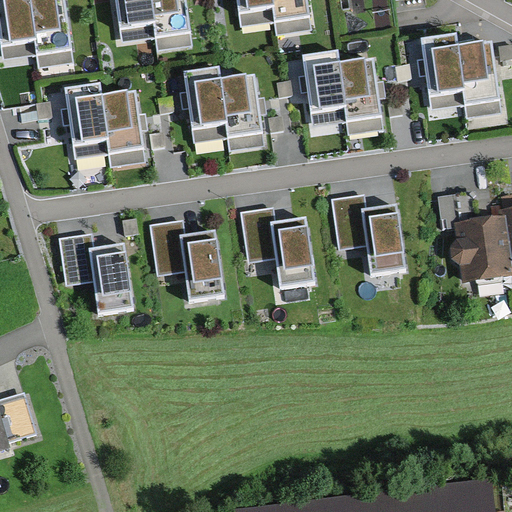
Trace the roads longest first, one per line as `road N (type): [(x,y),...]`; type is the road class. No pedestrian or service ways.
road 1 (residential): [(16,215),(511,145)]
road 2 (residential): [(101,511),(16,215)]
